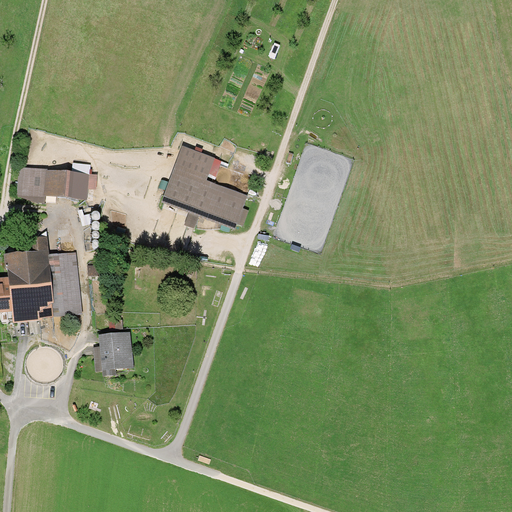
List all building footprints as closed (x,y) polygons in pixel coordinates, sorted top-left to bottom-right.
[(183,152),(164,206),(192,216),(187,230),(197,234),(202,219),(236,231),(247,200),(207,187),(215,163),(183,152)] [(74,168),(73,178),(90,179),(90,169),(74,168)] [(46,198),(48,176),(22,173),(19,200),(45,206),(46,198)] [(73,178),(48,176),(46,198),(87,202),(88,191),(90,179),(73,178)] [(90,179),(88,191),(95,191),(96,180),(90,179)] [(34,257),(9,259),(11,282),(14,313),(15,324),(52,320),(46,261),(44,244),(33,245),(34,257)] [(74,259),(46,261),(52,320),(80,318),(74,259)] [(103,269),(89,270),(90,279),(104,278),(103,269)] [(0,314),(14,313),(11,282),(0,282),(0,314)] [(100,339),(104,377),(116,376),(115,371),(132,369),(129,337),(100,339)]
